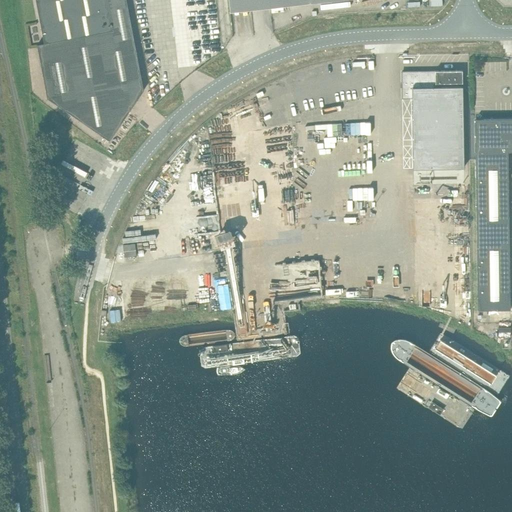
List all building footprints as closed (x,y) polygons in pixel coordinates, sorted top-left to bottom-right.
[(112,30),(106,0),(36,0),(44,43),(112,30)] [(126,0),(106,0),(112,30),(44,43),(37,45),(48,98),(110,140),(144,90),(126,0)] [(310,3),(309,0),(228,0),(230,12),(310,3)] [(462,70),(435,71),(435,81),(438,81),(438,83),(463,83),(462,70)] [(464,168),(463,97),(463,87),(436,87),(435,81),(435,71),(402,71),(402,98),(412,98),(414,169),(464,168)] [(508,151),(509,151),(511,150),(511,118),(475,119),(476,159),(478,310),(510,309),(508,151)]
